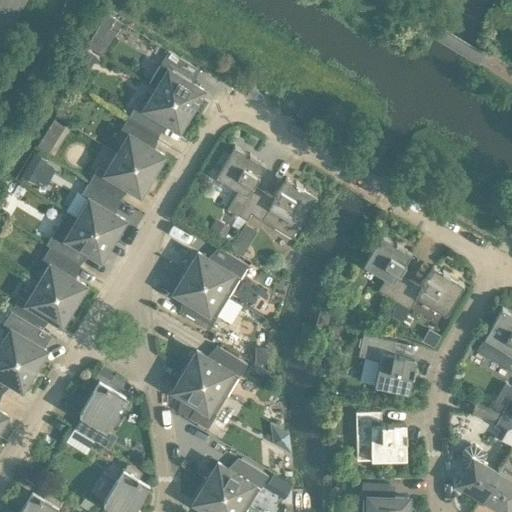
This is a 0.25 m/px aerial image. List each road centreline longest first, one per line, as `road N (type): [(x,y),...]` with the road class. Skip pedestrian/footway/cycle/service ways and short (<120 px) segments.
road 1 (residential): [(141,251),(225,107),(239,104),(342,166)]
road 2 (residential): [(442,511),(435,393),(496,263)]
road 3 (residential): [(496,263),(342,166)]
road 4 (residential): [(0,480),(84,343)]
road 5 (residential): [(164,511),(161,419),(149,378)]
road 6 (residential): [(149,378),(141,251)]
